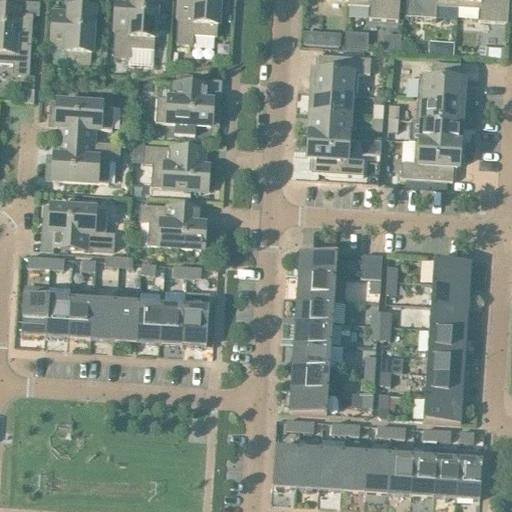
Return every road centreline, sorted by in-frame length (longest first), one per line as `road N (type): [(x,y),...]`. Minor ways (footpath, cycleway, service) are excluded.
road 1 (residential): [(257,402),(0,387)]
road 2 (residential): [(269,216),(503,231)]
road 3 (residential): [(269,216),(285,0)]
road 4 (residential): [(511,434),(492,410),(503,231)]
road 5 (residential): [(257,402),(269,216)]
road 6 (residential): [(503,231),(511,99)]
